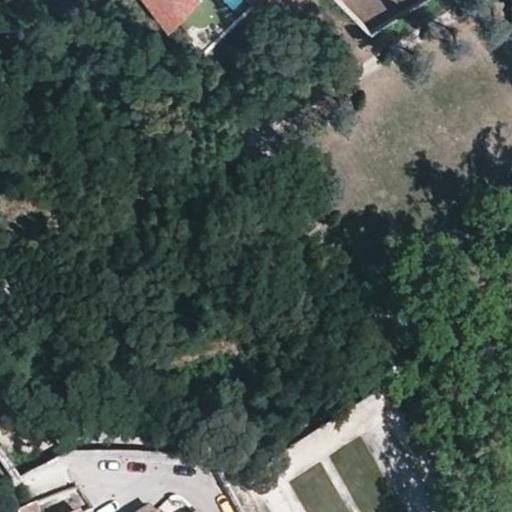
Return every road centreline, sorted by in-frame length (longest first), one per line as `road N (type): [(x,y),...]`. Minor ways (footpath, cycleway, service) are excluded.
road 1 (track): [(478,0),(258,135),(256,146),(366,323)]
road 2 (track): [(0,386),(34,426),(213,430),(260,478)]
road 3 (track): [(256,146),(0,297)]
road 4 (track): [(511,376),(366,323)]
